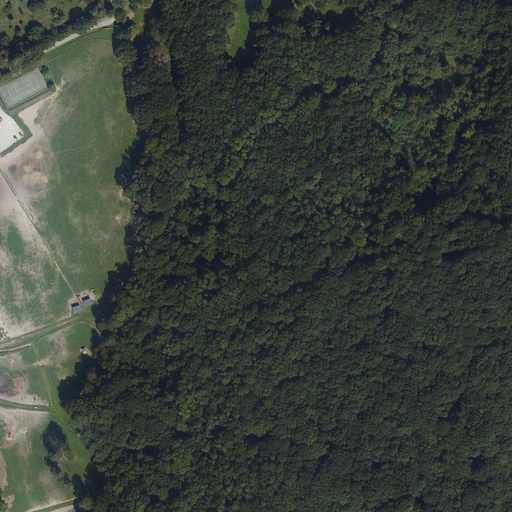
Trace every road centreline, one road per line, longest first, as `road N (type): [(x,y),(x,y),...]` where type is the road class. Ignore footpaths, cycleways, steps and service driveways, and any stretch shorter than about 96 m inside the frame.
road 1 (track): [(114,13),(186,173),(195,272),(191,447)]
road 2 (unclassified): [(167,511),(191,447),(246,176),(278,128)]
road 3 (unclassified): [(366,0),(369,29),(344,81),(278,128)]
road 4 (residential): [(112,0),(111,17),(0,70)]
